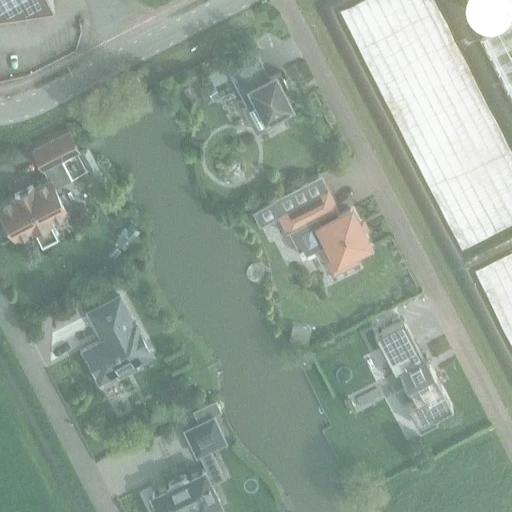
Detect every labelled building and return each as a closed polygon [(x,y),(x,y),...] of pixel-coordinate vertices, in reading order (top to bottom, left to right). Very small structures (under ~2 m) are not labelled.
[(0,0),(0,8),(53,1),(52,0),(0,0)] [(511,0),(469,0),(469,2),(470,6),(472,9),(474,13),(477,16),(480,18),(484,20),(488,21),(492,21),(496,21),(500,20),(503,19),(507,17),(510,14),(511,11),(511,0)] [(511,19),(484,34),(511,89),(511,19)] [(222,66),(209,73),(213,80),(217,78),(219,82),(227,77),(222,66)] [(241,70),(231,75),(247,106),(244,108),(256,131),(280,119),(277,112),(290,105),(281,88),(287,86),(279,71),(250,87),(241,70)] [(214,82),(200,90),(207,104),(222,97),(215,84),(214,82)] [(59,157),(77,148),(68,129),(32,148),(41,166),(42,166),(48,178),(33,186),(32,184),(13,194),(14,196),(0,202),(0,208),(7,221),(3,223),(9,234),(12,233),(14,236),(31,227),(32,229),(33,228),(41,244),(57,236),(49,221),(50,220),(49,218),(66,209),(65,206),(68,205),(62,193),(59,195),(54,186),(69,178),(59,157)] [(324,147),(322,153),(326,161),(337,155),(331,144),(324,147)] [(87,145),(77,150),(92,178),(90,183),(94,189),(99,190),(108,186),(87,145)] [(299,205),(280,214),(281,215),(302,256),(313,250),(320,247),(332,270),(354,259),(350,252),(368,243),(349,208),(337,214),(333,207),(334,207),(326,191),(299,205)] [(124,248),(139,230),(130,222),(126,227),(124,225),(116,234),(118,236),(114,241),(124,248)] [(103,339),(83,350),(99,381),(117,371),(120,376),(136,368),(134,363),(152,353),(136,322),(134,323),(120,296),(88,312),(103,339)] [(451,405),(425,354),(422,356),(402,317),(373,333),(393,372),(398,369),(413,398),(405,402),(418,427),(436,418),(434,414),(451,405)] [(293,328),(290,343),(308,347),(311,332),(293,328)] [(154,498),(149,501),(154,511),(202,511),(202,510),(219,501),(210,482),(223,476),(210,449),(226,441),(214,416),(218,414),(221,413),(216,402),(215,402),(194,412),(199,423),(184,430),(196,455),(200,453),(206,467),(186,477),(185,475),(168,483),(169,485),(154,492),(151,493),(153,496),(154,498)]
